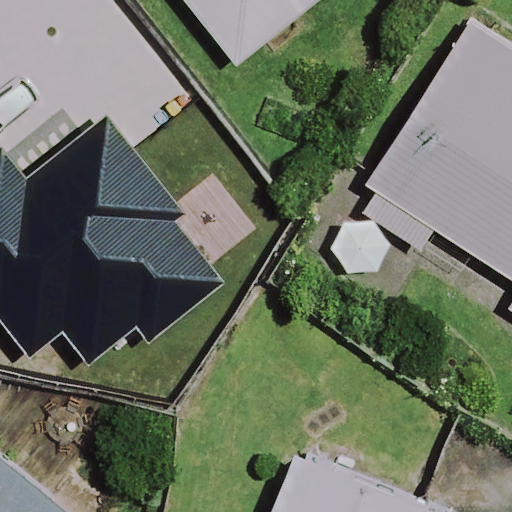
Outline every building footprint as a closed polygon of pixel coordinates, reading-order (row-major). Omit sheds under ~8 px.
[(192,0),(240,60),(316,0),(192,0)] [(511,40),(476,19),(372,187),(511,273),(511,40)] [(263,291),(207,243),(159,299),(215,347),(263,291)] [(447,511),(303,451),(277,511),(447,511)] [(0,511),(57,511),(0,463),(0,511)]
